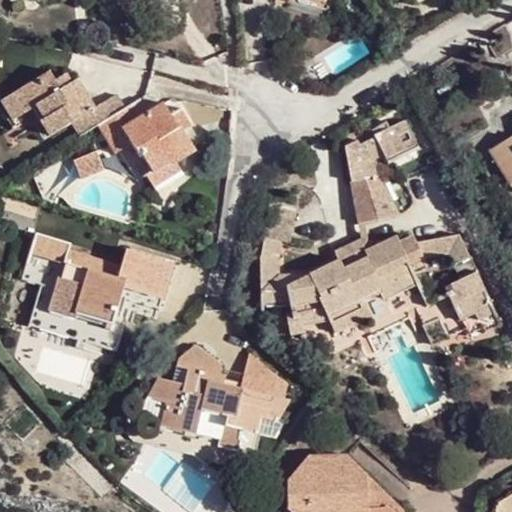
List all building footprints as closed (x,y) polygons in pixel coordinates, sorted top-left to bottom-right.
[(179,127),(171,114),(163,102),(150,110),(142,97),(125,107),(117,95),(96,108),(78,78),(72,82),(66,73),(55,80),(50,71),(0,101),(0,106),(10,122),(34,107),(42,120),(36,125),(45,139),(72,123),(81,136),(97,125),(106,139),(123,128),(132,142),(138,152),(141,151),(152,171),(146,175),(155,188),(182,171),(177,163),(196,150),(183,129),(181,125),(179,127)] [(182,107),(171,114),(179,127),(181,125),(183,129),(192,124),(182,107)] [(358,139),(344,146),(358,224),(402,215),(383,175),(378,175),(376,162),(385,158),(388,164),(420,148),(406,120),(374,135),(375,137),(360,144),(358,139)] [(115,153),(132,142),(123,128),(106,139),(115,153)] [(511,139),(511,138),(490,150),(511,186),(511,185),(511,139)] [(97,151),(74,161),(82,179),(104,169),(97,151)] [(297,211),(269,206),(264,238),(265,240),(259,263),(261,306),(289,305),(290,314),(285,315),(291,337),(305,333),(303,326),(328,320),(335,334),(372,316),(365,301),(380,294),(384,301),(416,285),(426,307),(448,296),(460,322),(474,315),(477,322),(496,312),(459,235),(416,242),(413,235),(401,242),(397,234),(365,250),(360,239),(334,251),(339,260),(311,273),(279,274),(280,252),(282,242),(291,243),(297,211)] [(91,271),(95,257),(70,250),(72,243),(39,233),(26,279),(43,284),(31,324),(43,328),(49,311),(76,320),(77,315),(112,326),(118,328),(126,300),(159,309),(173,263),(126,249),(122,266),(113,263),(109,276),(91,271)] [(113,263),(95,257),(91,271),(109,276),(113,263)] [(124,329),(118,328),(112,326),(105,347),(117,351),(124,329)] [(187,367),(220,374),(221,365),(196,345),(178,360),(177,366),(187,369),(187,367)] [(248,353),(241,389),(274,396),(278,376),(248,353)] [(226,375),(220,374),(187,367),(187,369),(184,384),(157,378),(147,397),(166,402),(160,429),(178,433),(195,437),(198,421),(223,427),(220,445),(255,453),(260,432),(257,431),(261,414),(278,418),(290,399),(274,396),(241,389),(224,385),(226,375)] [(177,441),(178,433),(160,429),(158,437),(177,441)] [(368,508),(369,476),(346,455),(309,455),(286,480),(287,497),(287,508),(287,510),(284,511),(392,511),(385,506),(382,508),(368,508)] [(404,511),(405,510),(369,476),(368,508),(382,508),(385,506),(392,511),(404,511)] [(511,511),(511,494),(496,504),(494,511),(511,511)]
